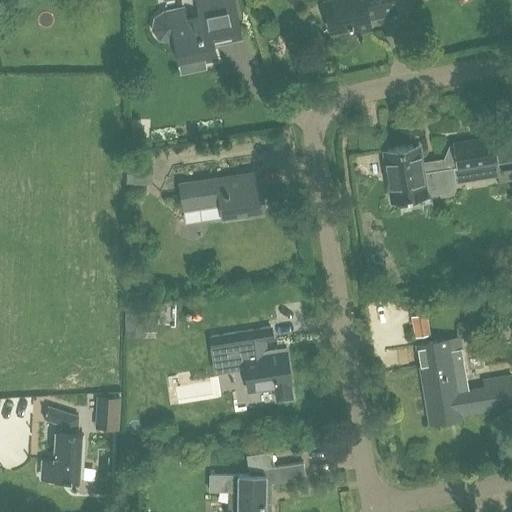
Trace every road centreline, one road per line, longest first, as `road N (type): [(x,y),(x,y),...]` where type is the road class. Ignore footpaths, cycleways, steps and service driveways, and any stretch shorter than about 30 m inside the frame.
road 1 (residential): [(372,507),(313,131),(318,113),(341,95),(511,64)]
road 2 (residential): [(372,507),(511,484)]
